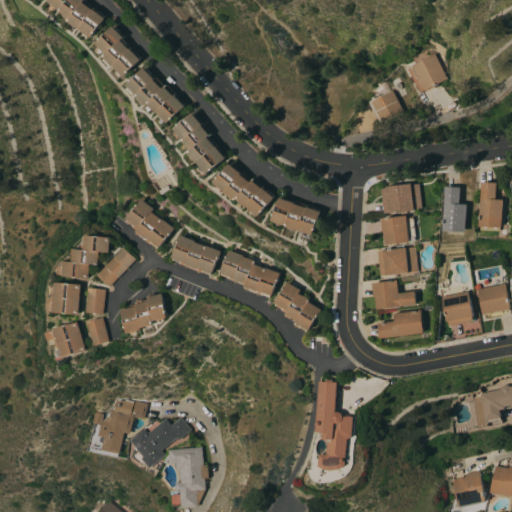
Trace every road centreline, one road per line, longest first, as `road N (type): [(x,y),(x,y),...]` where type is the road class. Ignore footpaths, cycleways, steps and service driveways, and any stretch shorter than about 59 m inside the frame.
road 1 (residential): [(141,0),(289,150),(310,160),(352,166),(511,148)]
road 2 (residential): [(511,346),(395,366),(358,346),(350,326),(352,166)]
